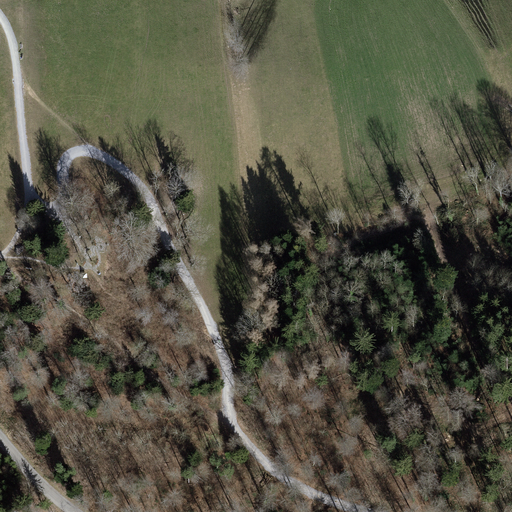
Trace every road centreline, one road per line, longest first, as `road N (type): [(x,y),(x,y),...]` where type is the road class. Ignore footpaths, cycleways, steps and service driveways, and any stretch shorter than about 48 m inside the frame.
road 1 (track): [(229,425),(224,357),(204,308),(147,194),(95,151)]
road 2 (track): [(367,511),(307,490),(229,425)]
road 3 (track): [(0,258),(86,267),(66,223)]
